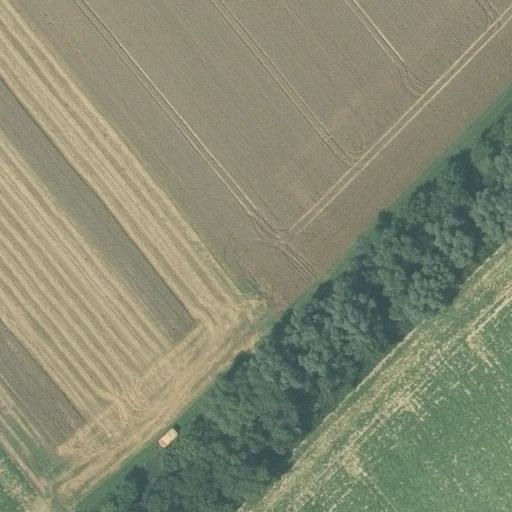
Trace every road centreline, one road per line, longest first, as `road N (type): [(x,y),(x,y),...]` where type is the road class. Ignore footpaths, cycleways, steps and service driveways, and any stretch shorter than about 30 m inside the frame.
road 1 (track): [(85,511),(259,361),(511,100)]
road 2 (track): [(511,225),(308,415),(236,511)]
